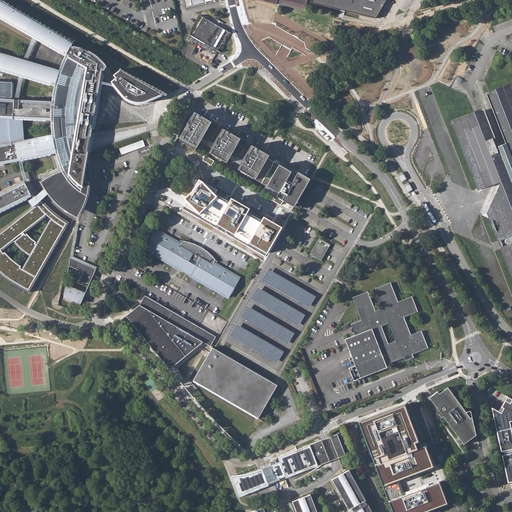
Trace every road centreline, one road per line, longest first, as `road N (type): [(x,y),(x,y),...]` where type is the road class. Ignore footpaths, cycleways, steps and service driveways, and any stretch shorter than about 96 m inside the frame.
road 1 (residential): [(251,51),(189,92),(94,314),(233,460),(321,427)]
road 2 (residential): [(472,348),(462,314),(384,178),(251,51)]
road 3 (residential): [(409,389),(455,511)]
road 4 (residential): [(473,367),(496,485)]
